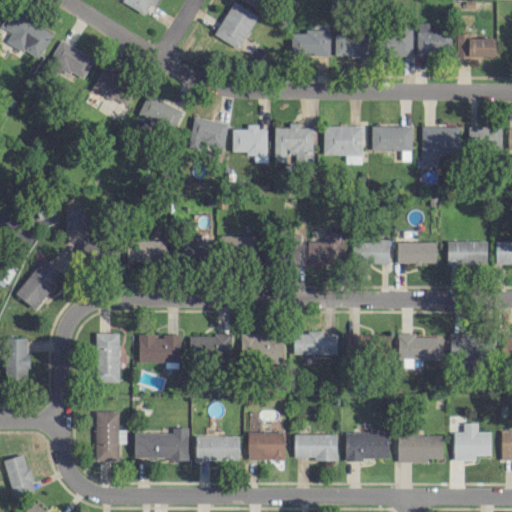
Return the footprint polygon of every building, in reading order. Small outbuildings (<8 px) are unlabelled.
[(120,0),(143,14),(150,3),(152,4),(153,0),(120,0)] [(256,12),(230,0),(214,35),(240,48),(256,12)] [(260,0),(242,0),(256,8),(260,0)] [(9,32),(4,41),(37,58),(52,31),(12,10),(3,28),(9,32)] [(416,52),(449,53),(450,31),(428,31),(428,22),(416,22),(416,52)] [(329,29),(303,28),(303,32),(290,32),(290,54),(328,54),(329,29)] [(411,29),(380,28),(380,55),(411,55),(411,29)] [(494,37),(469,36),(469,32),(455,31),(455,55),(494,56),(494,37)] [(333,55),(368,56),(368,33),(333,32),(333,55)] [(46,62),(80,81),(93,58),(59,38),(46,62)] [(91,87),(125,105),(136,84),(102,66),(91,87)] [(136,115),(171,131),(181,109),(146,93),(136,115)] [(222,147),(227,122),(192,116),(186,146),(199,149),(200,143),(222,147)] [(273,126),(273,161),(284,161),(285,151),(294,151),(294,161),(311,161),(311,126),(299,126),(299,121),(288,121),(288,126),(273,126)] [(231,128),(231,151),(253,152),(253,161),(265,161),(266,125),(245,125),(245,128),(231,128)] [(322,153),(344,154),(344,162),(360,163),(361,125),(322,125),(322,153)] [(458,126),(420,125),(419,165),(437,165),(437,153),(458,154),(458,126)] [(500,125),(467,126),(467,150),(500,149),(500,125)] [(64,229),(85,228),(84,206),(64,206),(64,229)] [(306,261),(343,261),(343,231),(322,231),(322,241),(307,240),(306,261)] [(126,260),(164,260),(164,232),(150,232),(150,241),(126,240),(126,260)] [(299,233),(283,233),(283,263),(299,263),(299,233)] [(254,235),(220,234),(219,253),(254,254),(254,235)] [(81,256),(116,257),(116,239),(82,238),(81,256)] [(209,258),(208,239),(180,239),(180,259),(209,258)] [(388,262),(388,240),(351,239),(351,261),(388,262)] [(485,240),(446,239),(445,262),(485,262),(485,240)] [(435,261),(435,240),(396,241),(396,263),(435,261)] [(511,261),(511,240),(494,240),(495,261),(511,261)] [(15,295),(37,308),(61,270),(38,256),(15,295)] [(117,381),(118,332),(96,331),(95,381),(117,381)] [(292,353),(335,354),(336,332),(292,331),(292,353)] [(179,334),(154,334),(154,332),(137,332),(137,361),(178,362),(179,334)] [(441,359),(440,335),(415,335),(415,332),(396,332),(397,359),(441,359)] [(511,332),(503,333),(502,358),(511,357),(511,332)] [(281,334),(240,333),(239,359),(280,360),(281,334)] [(343,356),(370,357),(370,352),(389,353),(389,334),(372,334),(372,333),(344,333),(343,356)] [(481,333),(448,333),(448,358),(480,358),(481,333)] [(188,334),(188,356),(230,357),(230,334),(188,334)] [(4,381),(27,380),(26,337),(3,337),(4,381)] [(118,428),(117,410),(94,410),(95,460),(117,459),(117,442),(125,441),(124,428),(118,428)] [(489,430),(476,430),(476,421),(462,422),(462,431),(452,431),(452,459),(474,459),(474,454),(489,454),(489,430)] [(133,432),(133,457),(187,457),(187,426),(171,426),(171,432),(133,432)] [(511,429),(499,430),(499,458),(511,458),(511,429)] [(388,458),(387,430),(343,431),(343,458),(388,458)] [(283,431),(246,431),(247,458),(283,457),(283,431)] [(336,458),(335,432),(292,433),(293,458),(336,458)] [(440,457),(440,434),(396,434),(396,461),(427,461),(427,457),(440,457)] [(194,458),(237,458),(238,435),(195,435),(194,458)] [(33,490),(23,453),(2,459),(12,496),(33,490)] [(48,511),(29,500),(21,511),(48,511)]
